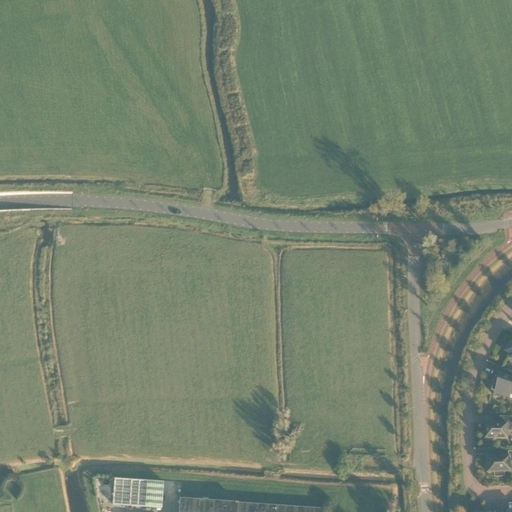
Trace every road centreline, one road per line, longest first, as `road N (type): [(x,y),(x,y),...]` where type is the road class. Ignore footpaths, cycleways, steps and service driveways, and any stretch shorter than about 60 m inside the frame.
road 1 (secondary): [(0,203),(128,205),(364,229)]
road 2 (tertiary): [(424,511),(413,230)]
road 3 (residential): [(511,305),(487,341),(468,394),(468,479),(487,497)]
